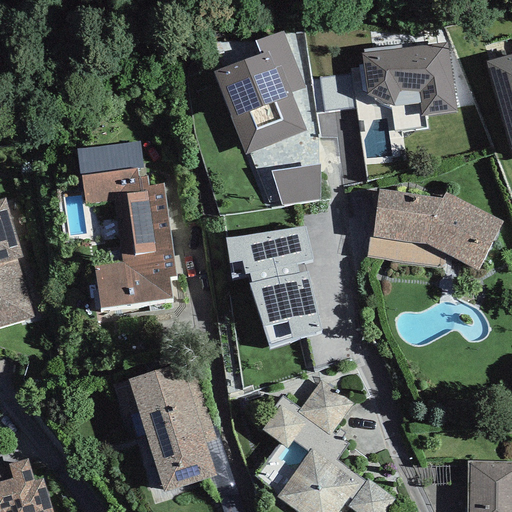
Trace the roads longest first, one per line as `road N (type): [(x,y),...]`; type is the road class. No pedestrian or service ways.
road 1 (residential): [(421,511),(357,343),(337,204)]
road 2 (residential): [(254,511),(222,415),(189,239)]
road 3 (residential): [(96,511),(0,392)]
